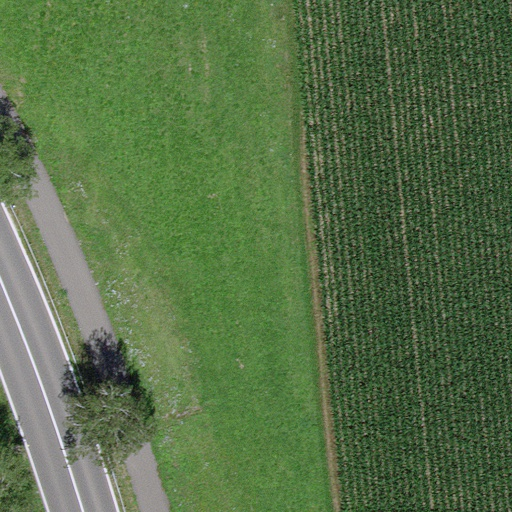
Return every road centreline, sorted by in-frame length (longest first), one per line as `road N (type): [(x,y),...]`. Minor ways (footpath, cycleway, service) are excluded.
road 1 (track): [(0,145),(117,418),(142,511)]
road 2 (primary): [(0,309),(74,511)]
